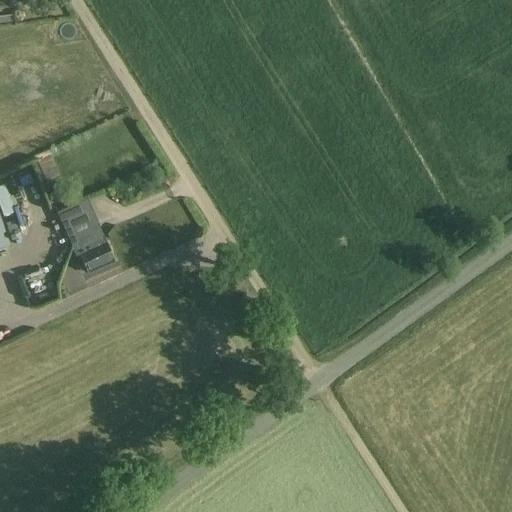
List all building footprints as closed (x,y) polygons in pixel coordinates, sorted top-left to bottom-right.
[(147,133),(134,138),(140,154),(153,148),(147,133)] [(6,182),(32,179),(31,170),(5,173),(6,182)] [(67,237),(98,223),(88,201),(57,215),(67,237)] [(39,221),(50,218),(45,203),(35,206),(39,221)] [(98,223),(67,237),(77,258),(82,257),(89,254),(87,248),(105,240),(98,223)] [(90,274),(115,263),(105,240),(87,248),(89,254),(82,257),(83,259),(79,261),(78,262),(78,265),(81,271),(83,272),(85,272),(88,271),(90,274)]
